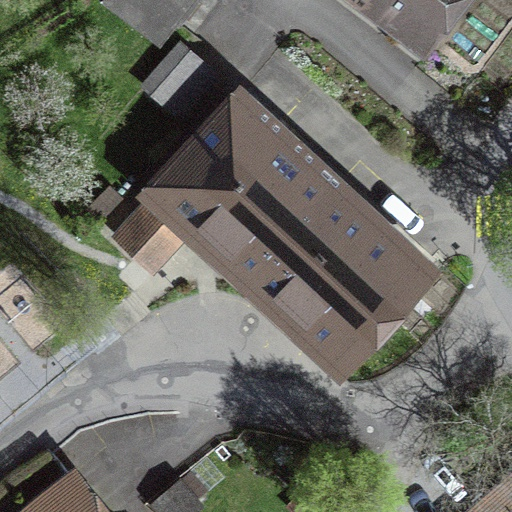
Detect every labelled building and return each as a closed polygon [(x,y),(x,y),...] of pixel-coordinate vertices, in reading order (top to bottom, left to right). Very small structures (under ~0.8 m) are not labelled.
[(111,0),(107,6),(156,42),(191,0),(111,0)] [(384,0),(423,32),(450,0),(384,0)] [(184,48),(145,88),(170,112),(209,72),(184,48)] [(234,94),(152,181),(339,357),(421,270),(234,94)] [(113,511),(73,462),(10,511),(113,511)] [(511,511),(511,469),(464,511),(511,511)]
